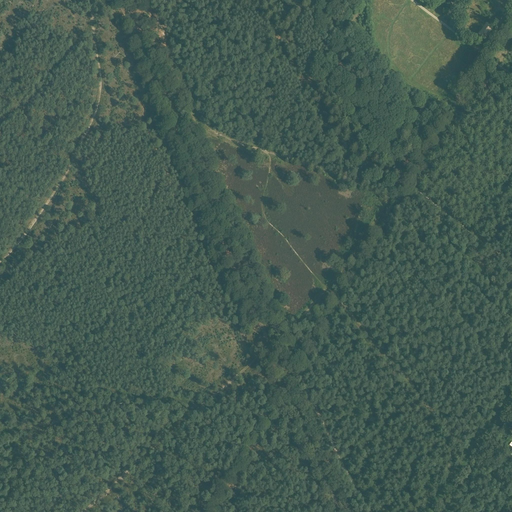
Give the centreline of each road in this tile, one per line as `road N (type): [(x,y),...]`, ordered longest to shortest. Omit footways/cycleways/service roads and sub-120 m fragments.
road 1 (track): [(270,347),(122,0)]
road 2 (track): [(83,511),(270,347)]
road 3 (track): [(262,150),(199,122),(148,0)]
road 4 (track): [(335,511),(270,347)]
road 5 (track): [(407,0),(387,39),(404,78),(439,82),(464,39)]
road 6 (track): [(511,88),(490,75),(476,81),(455,109),(436,118),(399,180)]
road 7 (track): [(429,511),(511,403)]
